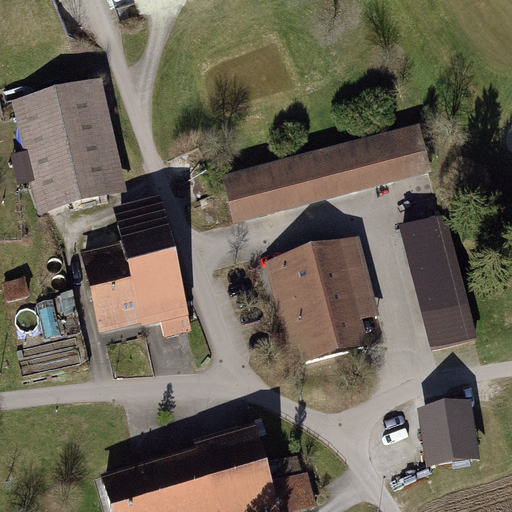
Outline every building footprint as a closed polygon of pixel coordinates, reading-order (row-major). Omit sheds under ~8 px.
[(103,90),(18,108),(41,213),(125,196),(103,90)] [(416,137),(226,186),(237,229),(427,181),(416,137)] [(123,250),(88,258),(106,340),(171,325),(175,341),(194,337),(165,210),(116,221),(123,250)] [(432,344),(478,334),(450,211),(404,222),(432,344)] [(364,247),(268,268),(289,367),(370,350),(366,329),(381,326),(364,247)] [(32,306),(27,282),(5,287),(10,311),(32,306)] [(77,303),(64,305),(68,324),(80,322),(77,303)] [(57,308),(40,312),(46,343),(63,340),(57,308)] [(472,413),(421,421),(430,474),(481,465),(472,413)] [(319,511),(312,483),(278,492),(263,434),(197,451),(200,463),(108,487),(114,511),(319,511)]
